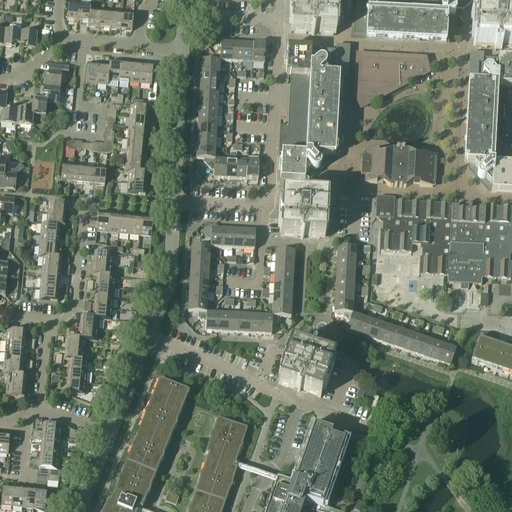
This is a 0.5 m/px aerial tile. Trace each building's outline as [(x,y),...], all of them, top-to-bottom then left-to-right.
[(338,18),(338,14),(339,14),(339,4),(337,4),(337,0),(292,0),(292,2),(290,2),(289,11),(290,12),(290,15),(289,15),(288,25),(291,25),(291,34),(311,35),(311,37),(311,38),(312,38),(313,38),(314,38),(314,37),(314,35),(335,36),(335,27),(338,28),(339,18),(338,18)] [(365,38),(367,1),(355,0),(353,37),(365,38)] [(445,46),(447,24),(447,21),(451,21),(452,17),(453,17),(454,16),(455,15),(455,14),(455,13),(454,13),(454,12),(453,11),(452,11),(445,10),(446,5),(367,1),(365,38),(365,42),(445,46)] [(511,4),(502,4),(502,2),(501,1),(500,1),(499,1),(499,2),(498,2),(498,4),(478,3),(478,12),(474,12),(474,21),(475,21),(475,25),(474,25),(473,35),(476,35),(476,44),(496,45),(496,47),(496,48),(497,48),(498,48),(499,48),(499,47),(500,45),(511,45),(511,4)] [(78,23),(79,4),(68,3),(66,22),(78,23)] [(89,24),(90,10),(91,5),(79,4),(78,23),(88,24),(89,24)] [(100,11),(90,10),(89,24),(88,24),(87,28),(99,29),(100,11)] [(110,30),(111,12),(100,11),(99,29),(110,30)] [(120,31),(122,13),(111,12),(110,30),(120,31)] [(131,33),(133,14),(122,13),(120,31),(131,33)] [(20,33),(19,45),(23,45),(23,49),(35,51),(36,38),(39,39),(40,30),(34,29),(33,34),(20,33)] [(19,45),(20,33),(4,31),(3,48),(15,49),(15,45),(19,45)] [(231,64),(232,45),(221,44),(220,52),(218,52),(213,56),(220,63),(231,64)] [(242,64),(243,45),(232,45),(231,64),(242,64)] [(252,65),(253,46),(243,45),(242,64),(252,65)] [(264,65),(265,46),(253,46),(252,65),(264,65)] [(339,159),(343,78),(345,52),(287,49),(286,76),(291,77),(288,128),(281,128),(281,121),(280,121),(278,156),(279,156),(279,155),(281,155),(280,182),(304,183),(304,182),(309,182),(324,168),(320,163),(324,159),(324,158),(339,159)] [(219,74),(220,63),(213,56),(209,59),(209,62),(201,62),(200,73),(219,74)] [(511,166),(500,166),(503,123),(504,88),(511,88),(511,60),(474,59),(472,85),(468,166),(474,166),(474,168),(478,172),(478,173),(477,174),(477,175),(477,176),(477,177),(477,178),(477,179),(478,180),(479,181),(480,181),(481,182),(482,182),(483,182),(484,181),(485,181),(486,180),(490,186),(492,186),(491,193),(511,194),(511,166)] [(364,108),(426,75),(419,63),(360,60),(358,97),(364,108)] [(118,83),(120,65),(109,64),(108,68),(109,68),(107,82),(108,82),(118,83)] [(129,84),(131,66),(120,65),(118,83),(129,84)] [(60,89),(62,74),(68,75),(69,68),(50,66),(49,76),(45,76),(43,88),(60,89)] [(96,86),(98,67),(86,66),(85,85),(96,86)] [(140,85),(141,67),(131,66),(129,84),(140,85)] [(109,68),(108,68),(98,67),(96,86),(107,87),(108,82),(107,82),(109,68)] [(151,86),(152,68),(141,67),(140,85),(151,86)] [(219,85),(219,74),(200,73),(200,84),(219,85)] [(218,96),(219,85),(200,84),(199,95),(218,96)] [(58,106),(60,89),(43,88),(42,100),(46,101),(46,105),(58,106)] [(218,106),(218,96),(199,95),(199,105),(218,106)] [(45,117),(46,105),(46,101),(42,100),(30,99),(29,111),(29,115),(33,116),(45,117)] [(217,117),(218,106),(199,105),(198,116),(217,117)] [(0,124),(15,126),(17,109),(6,108),(5,108),(5,113),(0,112),(0,113),(0,114),(0,124)] [(147,121),(148,110),(130,108),(129,119),(147,121)] [(32,128),(33,116),(29,115),(29,111),(17,109),(15,126),(32,128)] [(216,128),(217,117),(198,116),(198,127),(216,128)] [(146,132),(147,121),(129,119),(128,130),(146,132)] [(216,139),(216,128),(198,127),(197,138),(216,139)] [(33,129),(26,135),(32,141),(39,135),(33,129)] [(145,143),(146,132),(128,130),(127,141),(145,143)] [(215,150),(216,139),(197,138),(197,149),(215,150)] [(144,153),(145,143),(127,141),(126,152),(144,153)] [(73,160),(74,151),(68,151),(69,143),(64,143),(64,149),(63,149),(62,159),(73,160)] [(215,161),(215,150),(197,149),(196,160),(203,161),(203,163),(207,168),(215,161)] [(143,164),(144,153),(126,152),(125,162),(143,164)] [(436,181),(437,163),(436,163),(436,159),(435,159),(434,157),(434,156),(421,155),(421,158),(414,157),(408,152),(392,152),(384,156),(378,155),(378,153),(365,152),(365,153),(363,156),(362,156),(362,159),(361,159),(360,177),(361,177),(361,181),(363,181),(363,184),(376,185),(376,183),(383,183),(390,188),(405,188),(413,185),(419,185),(419,187),(432,188),(432,187),(434,185),(435,185),(435,181),(436,181)] [(225,181),(226,162),(215,161),(207,168),(211,172),(214,172),(213,180),(225,181)] [(142,175),(142,174),(143,164),(125,162),(123,173),(128,174),(142,175)] [(235,181),(236,162),(226,162),(225,181),(235,181)] [(246,182),(247,163),(236,162),(235,181),(246,182)] [(258,182),(259,163),(247,163),(246,182),(258,182)] [(71,184),(73,166),(61,165),(60,183),(71,184)] [(82,185),(84,167),(73,166),(71,184),(82,185)] [(93,186),(94,168),(84,167),(82,185),(93,186)] [(104,187),(106,169),(94,168),(93,186),(104,187)] [(146,186),(147,175),(142,174),(142,175),(128,174),(127,184),(146,186)] [(0,191),(15,193),(15,192),(23,193),(24,189),(15,188),(16,176),(4,175),(3,179),(0,179),(0,191)] [(145,197),(146,186),(127,184),(126,195),(145,197)] [(282,197),(281,206),(279,205),(278,215),(280,215),(279,219),(278,219),(278,229),(280,229),(280,237),(293,238),(300,239),(300,241),(301,242),(302,242),(303,242),(303,241),(304,241),(304,239),(306,239),(319,240),(324,240),(325,231),(327,231),(328,221),(327,221),(327,218),(328,218),(329,208),(326,208),(326,199),(321,199),(308,198),(306,198),(306,196),(306,195),(305,195),(304,194),(304,195),(303,195),(302,196),(302,198),(295,197),(282,197)] [(12,218),(13,207),(17,207),(19,205),(20,201),(0,199),(0,212),(0,215),(0,216),(12,218)] [(511,208),(500,208),(500,207),(500,208),(485,207),(485,209),(478,209),(478,212),(472,212),(472,206),(470,204),(467,204),(465,206),(465,212),(458,211),(458,208),(452,208),(452,205),(438,205),(438,204),(437,204),(437,205),(423,204),(423,203),(423,204),(409,203),(409,202),(408,202),(408,203),(394,202),(394,200),(376,199),(375,219),(378,220),(378,221),(380,224),(382,224),(382,231),(380,231),(379,253),(380,252),(395,253),(394,254),(395,254),(395,253),(410,254),(411,254),(412,246),(420,246),(420,251),(422,251),(421,258),(420,258),(419,276),(419,275),(433,276),(433,277),(434,277),(434,276),(448,277),(447,284),(448,284),(448,283),(460,284),(460,290),(468,291),(468,285),(480,285),(480,286),(481,286),(482,279),(495,279),(495,280),(496,280),(496,279),(510,280),(510,281),(511,263),(509,263),(510,255),(511,255),(511,208)] [(65,217),(66,206),(48,204),(47,215),(65,217)] [(64,228),(65,217),(47,215),(46,226),(59,227),(59,228),(64,228)] [(107,234),(109,216),(97,215),(96,233),(107,234)] [(118,235),(120,217),(109,216),(107,234),(118,235)] [(129,236),(131,218),(120,217),(118,235),(129,236)] [(140,237),(141,219),(131,218),(129,236),(140,237)] [(151,238),(152,220),(141,219),(140,237),(151,238)] [(58,238),(59,228),(59,227),(46,226),(41,225),(40,236),(58,238)] [(221,249),(222,230),(211,230),(210,240),(206,240),(204,242),(210,249),(221,249)] [(232,250),(233,231),(222,230),(221,249),(232,250)] [(243,251),(244,232),(233,231),(232,250),(243,251)] [(254,251),(255,232),(244,232),(243,251),(254,251)] [(57,249),(58,238),(40,236),(39,247),(57,249)] [(209,260),(210,249),(204,242),(202,243),(201,248),(191,248),(191,259),(209,260)] [(56,259),(57,249),(39,247),(38,259),(42,259),(56,260),(56,259)] [(355,260),(356,249),(337,248),(337,259),(355,260)] [(294,264),(294,253),(275,252),(275,263),(294,264)] [(111,268),(112,256),(94,255),(93,266),(111,268)] [(60,271),(61,260),(56,259),(56,260),(42,259),(41,269),(60,271)] [(209,271),(209,260),(191,259),(190,270),(209,271)] [(355,271),(355,260),(337,259),(336,270),(355,271)] [(293,275),(294,264),(275,263),(274,274),(293,275)] [(8,265),(0,264),(0,280),(12,282),(12,278),(7,277),(8,265)] [(110,278),(111,268),(93,266),(92,277),(96,278),(96,277),(110,278)] [(59,282),(60,271),(41,269),(40,280),(59,282)] [(208,282),(209,271),(190,270),(190,280),(208,282)] [(354,282),(355,271),(336,270),(335,281),(354,282)] [(292,286),(293,275),(274,274),(274,285),(292,286)] [(114,290),(115,278),(110,278),(96,277),(96,278),(95,288),(114,290)] [(0,297),(5,298),(6,286),(11,287),(12,282),(0,280),(0,297)] [(58,293),(59,282),(40,280),(39,291),(58,293)] [(208,293),(208,282),(190,280),(189,292),(208,293)] [(354,293),(354,282),(335,281),(335,292),(354,293)] [(292,297),(292,286),(274,285),(273,296),(292,297)] [(113,300),(114,290),(95,288),(94,299),(113,300)] [(57,304),(58,293),(39,291),(38,302),(57,304)] [(207,303),(208,293),(189,292),(188,302),(207,303)] [(353,304),(354,293),(335,292),(334,303),(353,304)] [(291,307),(292,297),(273,296),(272,306),(291,307)] [(487,306),(488,296),(481,296),(480,308),(485,308),(487,306)] [(112,311),(113,300),(94,299),(93,309),(112,311)] [(206,314),(207,303),(188,302),(188,313),(198,314),(197,319),(199,321),(206,314)] [(353,315),(353,304),(334,303),(334,314),(343,315),(343,318),(344,320),(353,315)] [(291,319),(291,307),(272,306),(272,318),(278,325),(280,323),(280,318),(291,319)] [(111,322),(112,311),(93,309),(92,319),(92,320),(99,321),(111,322)] [(217,333),(218,315),(206,314),(199,321),(201,323),(206,323),(205,333),(217,333)] [(228,334),(228,315),(218,315),(217,333),(228,334)] [(238,335),(239,316),(228,315),(228,334),(238,335)] [(357,336),(363,318),(353,315),(344,320),(346,322),(349,323),(346,332),(357,336)] [(249,335),(250,316),(239,316),(238,335),(249,335)] [(260,336),(261,317),(250,316),(249,335),(260,336)] [(271,336),(272,326),(276,327),(278,325),(272,318),(261,317),(260,336),(271,336)] [(98,331),(99,321),(92,320),(92,319),(80,318),(79,330),(98,331)] [(367,340),(373,322),(363,318),(357,336),(367,340)] [(377,343),(383,325),(373,322),(367,340),(377,343)] [(388,347),(394,329),(383,325),(377,343),(388,347)] [(398,350),(404,332),(394,329),(388,347),(398,350)] [(97,343),(98,331),(79,330),(78,340),(78,341),(85,341),(85,342),(97,343)] [(24,345),(25,334),(7,332),(6,343),(24,345)] [(408,354),(414,336),(404,332),(398,350),(408,354)] [(418,357),(425,339),(414,336),(408,354),(418,357)] [(84,352),(85,342),(85,341),(78,341),(78,340),(66,339),(65,350),(84,352)] [(429,360),(435,343),(425,339),(418,357),(429,360)] [(511,351),(479,340),(478,340),(471,362),(511,376),(511,351)] [(23,356),(24,345),(6,343),(5,354),(23,356)] [(439,364),(445,346),(435,343),(429,360),(439,364)] [(330,378),(333,369),(331,368),(333,360),(314,354),(315,352),(315,351),(314,351),(314,350),(313,350),(312,350),(311,350),(311,351),(311,352),(291,346),(289,354),(286,353),(283,362),(284,362),(283,366),(281,365),(278,375),(281,376),(278,384),(297,391),(297,393),(297,394),(297,395),(298,395),(299,395),(300,395),(300,394),(301,392),(320,399),(323,390),(326,391),(329,382),(328,382),(329,378),(330,378)] [(450,368),(456,350),(445,346),(439,364),(450,368)] [(83,363),(83,362),(84,352),(65,350),(64,361),(69,362),(69,361),(83,363)] [(22,366),(23,356),(5,354),(4,364),(22,366)] [(86,374),(87,363),(83,362),(83,363),(69,361),(69,362),(68,372),(86,374)] [(21,377),(22,366),(4,364),(3,376),(7,376),(21,377)] [(91,374),(86,374),(68,372),(67,383),(85,384),(90,385),(91,374)] [(25,388),(26,377),(21,377),(7,376),(6,387),(25,388)] [(150,489),(160,463),(161,463),(163,460),(164,456),(163,456),(174,430),(176,427),(177,423),(187,397),(188,397),(189,394),(187,393),(188,393),(181,390),(160,382),(158,381),(157,385),(147,411),(145,414),(144,414),(144,418),(134,444),(131,447),(131,451),(120,477),(118,480),(118,481),(117,484),(117,485),(112,497),(109,503),(107,502),(103,511),(136,511),(138,509),(142,510),(147,497),(149,493),(150,493),(150,489)] [(84,396),(85,384),(67,383),(66,394),(84,396)] [(24,400),(25,388),(6,387),(5,398),(24,400)] [(362,401),(366,391),(360,389),(357,399),(362,401)] [(232,487),(232,486),(232,482),(237,469),(234,468),(235,465),(240,450),(240,451),(242,447),(243,443),(242,443),(247,429),(217,419),(212,433),(212,432),(210,436),(209,440),(210,440),(205,454),(208,455),(202,472),(200,475),(199,476),(199,480),(190,506),(188,509),(188,510),(187,511),(221,511),(229,490),(230,490),(232,487)] [(60,439),(62,428),(43,426),(42,432),(33,432),(33,437),(60,439)] [(336,511),(328,509),(331,501),(349,449),(350,449),(350,448),(343,446),(344,444),(331,439),(332,435),(329,433),(317,429),(315,436),(312,435),(298,477),(300,478),(298,483),(296,482),(296,483),(286,480),(285,483),(284,486),(279,485),(279,484),(277,484),(266,511),(336,511)] [(0,455),(8,456),(9,437),(0,436),(0,455)] [(59,450),(60,439),(33,437),(32,441),(41,442),(40,448),(59,450)] [(58,461),(59,450),(40,448),(39,459),(58,461)] [(57,472),(58,461),(39,459),(38,470),(49,471),(48,477),(60,478),(60,472),(57,472)] [(12,508),(14,490),(3,489),(1,507),(12,508)] [(23,509),(24,491),(14,490),(12,508),(23,509)] [(34,510),(35,492),(24,491),(23,509),(34,510)] [(38,511),(47,511),(53,499),(46,497),(46,493),(35,492),(34,510),(38,511)]
